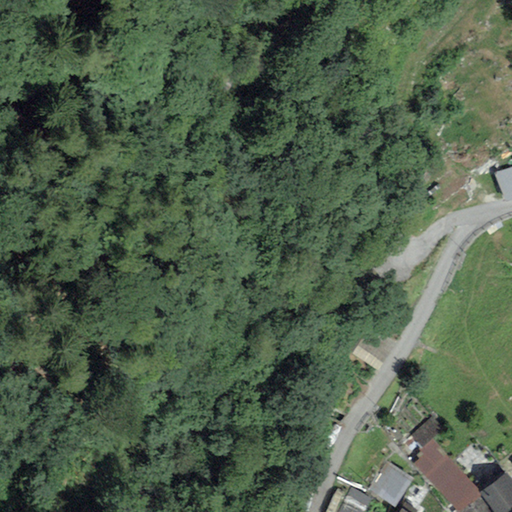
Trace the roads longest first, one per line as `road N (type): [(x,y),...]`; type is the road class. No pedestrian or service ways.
road 1 (residential): [(511,201),(459,230),(432,294),(300,511)]
road 2 (track): [(470,223),(443,222),(408,258),(395,258),(389,245),(405,188),(416,75),(439,32),(477,0)]
